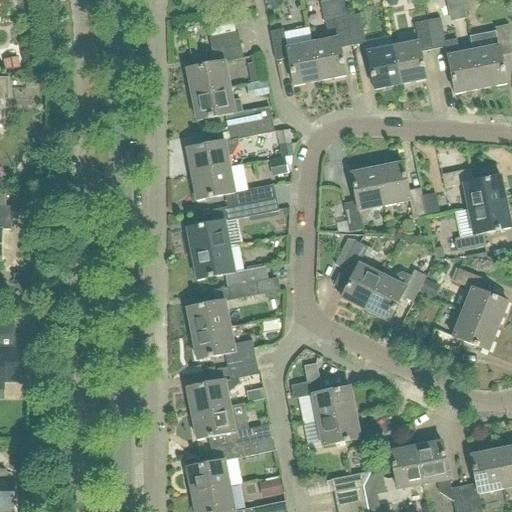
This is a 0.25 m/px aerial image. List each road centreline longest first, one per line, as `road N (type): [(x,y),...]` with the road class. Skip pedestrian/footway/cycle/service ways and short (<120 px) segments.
road 1 (tertiary): [(122,511),(119,0)]
road 2 (residential): [(305,320),(309,168),(329,131),(511,135)]
road 3 (residential): [(324,505),(296,509),(270,370),(305,320)]
road 4 (residential): [(511,403),(445,396),(350,356),(305,320)]
